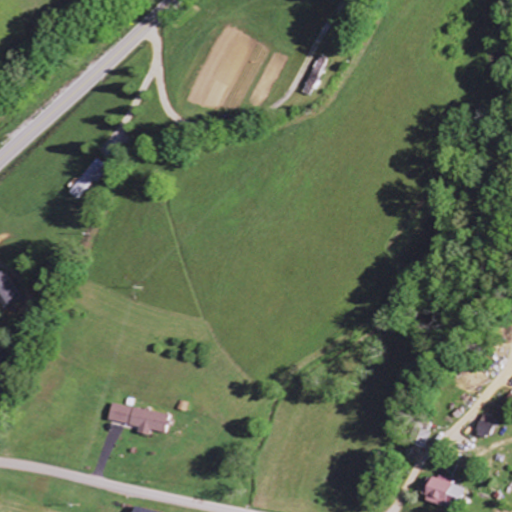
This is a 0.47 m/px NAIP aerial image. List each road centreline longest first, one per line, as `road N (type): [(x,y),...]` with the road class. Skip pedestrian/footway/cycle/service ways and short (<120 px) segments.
road 1 (residential): [(0,461),(243,511)]
road 2 (primary): [(0,159),(179,0)]
